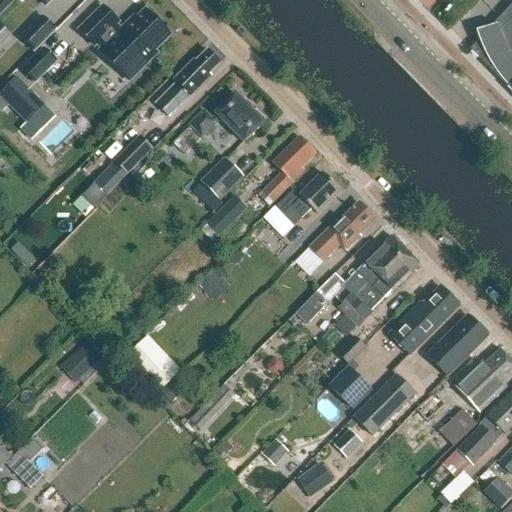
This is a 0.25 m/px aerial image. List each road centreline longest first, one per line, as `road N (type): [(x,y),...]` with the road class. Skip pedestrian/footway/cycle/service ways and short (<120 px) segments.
road 1 (residential): [(511,343),(174,0)]
road 2 (tertiary): [(511,159),(354,0)]
